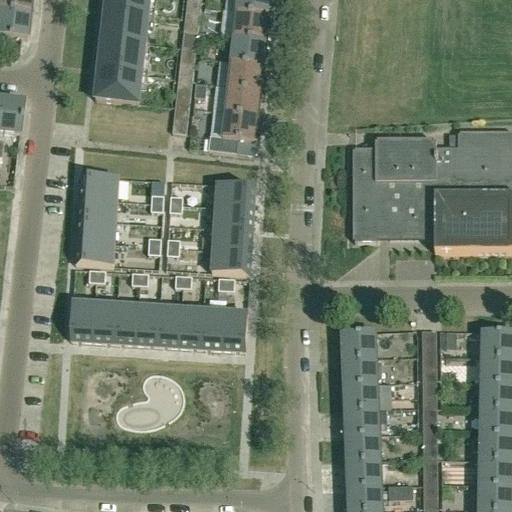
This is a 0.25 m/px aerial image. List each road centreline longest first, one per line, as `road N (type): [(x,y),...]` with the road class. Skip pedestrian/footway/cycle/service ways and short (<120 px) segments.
road 1 (residential): [(0,491),(47,85)]
road 2 (residential): [(300,505),(100,505),(0,491)]
road 3 (residential): [(299,292),(315,0)]
road 4 (residential): [(300,505),(299,292)]
road 5 (residential): [(511,296),(299,292)]
